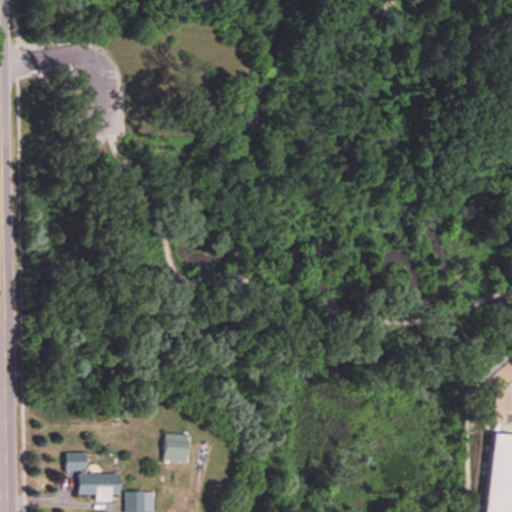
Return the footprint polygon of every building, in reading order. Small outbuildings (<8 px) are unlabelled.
[(482,511),(511,511),(511,435),(490,434),(482,511)] [(181,435),(158,435),(158,462),(181,462),(181,435)] [(61,471),(80,471),(80,454),(61,454),(61,471)] [(114,497),(114,475),(73,475),(73,494),(92,494),(92,497),(114,497)] [(146,511),(147,492),(120,492),(119,511),(146,511)]
